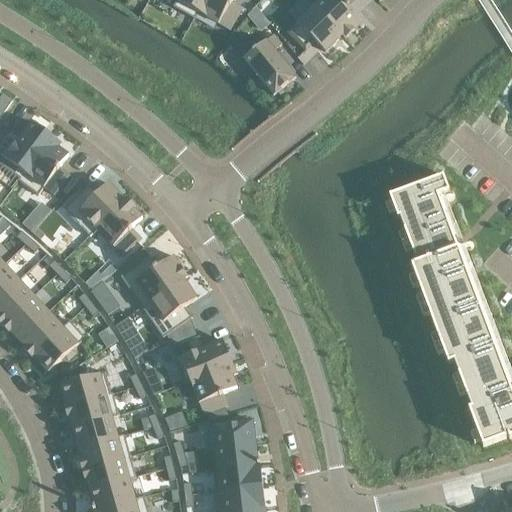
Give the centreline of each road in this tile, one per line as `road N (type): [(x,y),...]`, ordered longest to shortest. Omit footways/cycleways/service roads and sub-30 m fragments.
road 1 (residential): [(330,511),(336,449),(311,358),(277,268),(221,188)]
road 2 (residential): [(191,213),(265,343),(330,511)]
road 3 (residential): [(221,188),(101,85),(0,14)]
road 4 (residential): [(0,58),(117,140),(191,213)]
road 5 (residential): [(302,121),(428,0)]
road 6 (residential): [(0,373),(37,435),(58,511)]
road 7 (residential): [(333,511),(467,489)]
